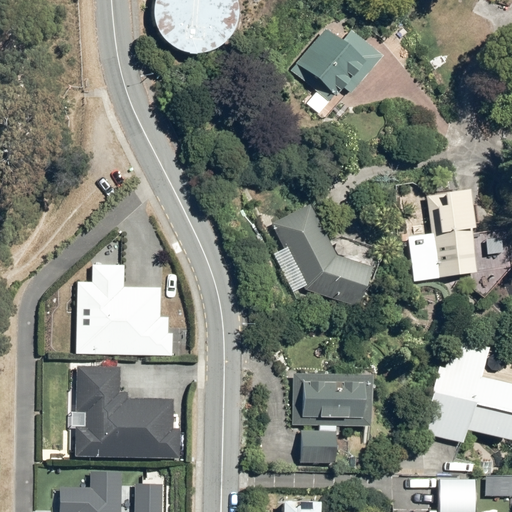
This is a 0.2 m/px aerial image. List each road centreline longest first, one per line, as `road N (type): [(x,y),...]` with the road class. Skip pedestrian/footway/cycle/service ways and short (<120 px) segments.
road 1 (residential): [(221,511),(225,334),(218,290),(125,88),(113,0)]
road 2 (track): [(125,88),(93,132),(56,224),(30,257),(0,270)]
